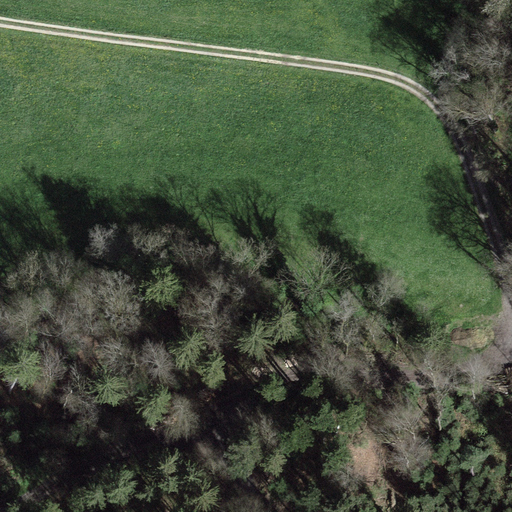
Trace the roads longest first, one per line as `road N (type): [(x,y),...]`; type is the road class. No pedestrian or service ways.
road 1 (track): [(10,511),(291,376),(511,369)]
road 2 (track): [(0,21),(347,67),(401,82),(443,113)]
